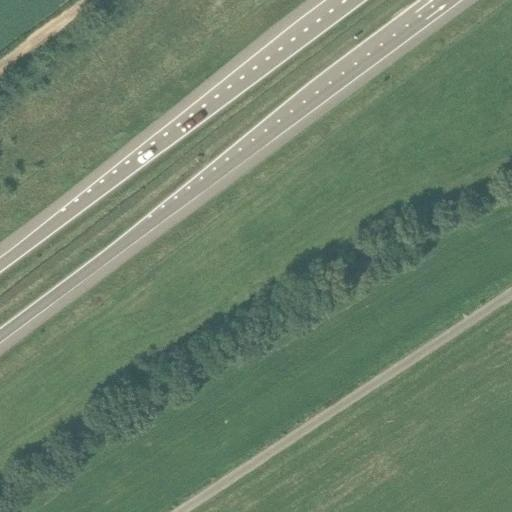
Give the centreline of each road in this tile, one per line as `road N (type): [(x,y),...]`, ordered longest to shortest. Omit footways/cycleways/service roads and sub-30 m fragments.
road 1 (primary): [(0,338),(365,66)]
road 2 (primary): [(357,0),(0,264)]
road 3 (unclassified): [(179,511),(511,293)]
